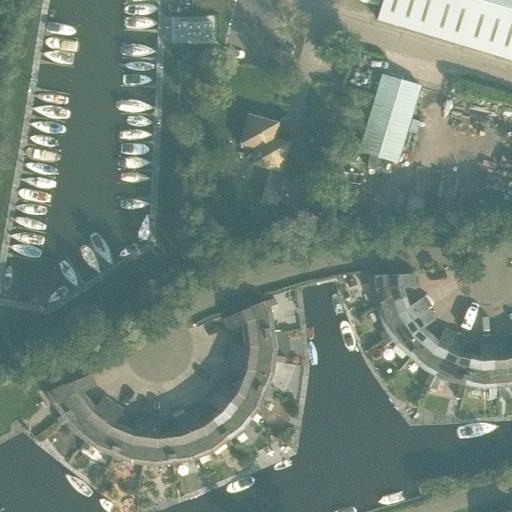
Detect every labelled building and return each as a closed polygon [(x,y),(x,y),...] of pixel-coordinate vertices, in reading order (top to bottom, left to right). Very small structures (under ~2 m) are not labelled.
[(511,0),(383,0),(377,20),(511,60),(511,0)] [(212,38),(212,22),(176,23),(176,39),(212,38)] [(397,163),(420,86),(382,75),(359,151),(373,156),(369,168),(390,174),(394,162),(397,163)] [(279,122),(248,113),(240,144),(255,148),(251,164),(270,169),(261,200),(277,205),(278,200),(292,204),(296,188),(299,178),(305,180),(308,172),(301,170),(302,168),(284,163),(290,142),(275,137),(279,122)] [(376,307),(405,297),(402,287),(416,286),(415,273),(361,277),(362,284),(370,283),(370,289),(376,307)] [(244,335),(273,331),(271,312),(269,308),(278,304),(275,297),(266,301),(266,300),(224,318),(229,330),(242,324),(244,335)] [(383,339),(427,309),(420,298),(408,307),(405,297),(376,307),(383,325),(386,329),(379,334),(383,339)] [(410,357),(430,334),(423,328),(434,320),(427,309),(383,339),(387,345),(393,341),(396,345),(410,357)] [(435,375),(456,334),(444,328),(438,341),(430,334),(410,357),(411,357),(405,363),(410,367),(415,362),(424,370),(435,375)] [(231,343),(229,356),(274,362),(282,363),(283,356),(275,356),(276,350),(273,331),(244,335),(245,345),(231,343)] [(465,384),(470,354),(461,352),(467,340),(456,334),(435,375),(436,375),(431,384),(437,386),(441,378),(446,380),(465,384)] [(495,387),(492,341),(479,342),(480,356),(470,354),(465,384),(483,388),(495,387)] [(511,384),(511,352),(506,355),(505,341),(492,341),(495,387),(507,386),(511,384)] [(274,362),(229,356),(227,368),(241,370),(238,380),(276,395),(278,390),(268,386),(273,374),(274,362)] [(55,426),(65,419),(64,418),(88,400),(82,392),(95,386),(90,374),(48,391),(53,403),(62,415),(57,419),(58,421),(53,424),(55,426)] [(215,390),(257,423),(262,418),(255,413),(258,409),(263,396),(274,400),(276,395),(238,380),(234,389),(222,380),(215,390)] [(210,415),(229,439),(244,428),(247,423),(253,428),(257,423),(215,390),(207,401),(218,409),(210,415)] [(64,418),(65,419),(76,433),(85,440),(113,404),(103,396),(94,408),(88,400),(64,418)] [(113,404),(85,440),(95,448),(113,455),(124,427),(115,423),(123,412),(113,404)] [(185,413),(206,462),(210,460),(207,454),(214,451),(229,439),(210,415),(202,422),(197,408),(185,413)] [(173,463),(191,460),(199,457),(202,464),(206,462),(185,413),(173,418),(179,432),(169,433),(173,463)] [(142,471),(143,464),(142,464),(148,418),(135,417),(133,431),(124,427),(113,455),(130,462),(136,463),(135,470),(142,471)] [(142,464),(143,464),(154,465),(167,464),(168,471),(174,470),(173,463),(169,433),(159,434),(161,420),(148,418),(142,464)]
